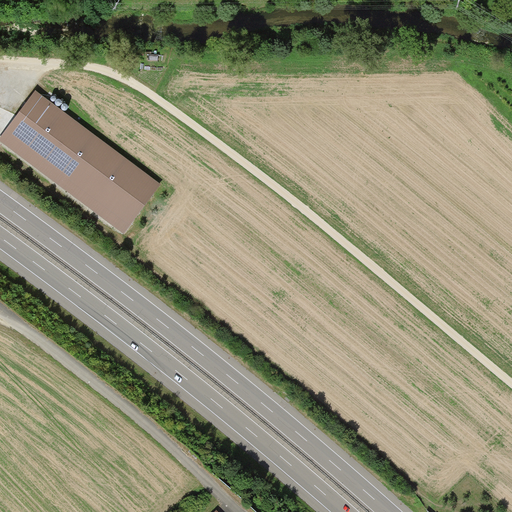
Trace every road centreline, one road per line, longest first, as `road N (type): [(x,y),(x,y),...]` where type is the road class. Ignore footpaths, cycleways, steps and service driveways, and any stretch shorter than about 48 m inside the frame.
road 1 (track): [(511,385),(129,80),(94,67),(0,60)]
road 2 (motorway): [(389,511),(209,358),(0,200)]
road 3 (motorway): [(0,236),(344,511)]
road 4 (track): [(221,497),(23,329)]
